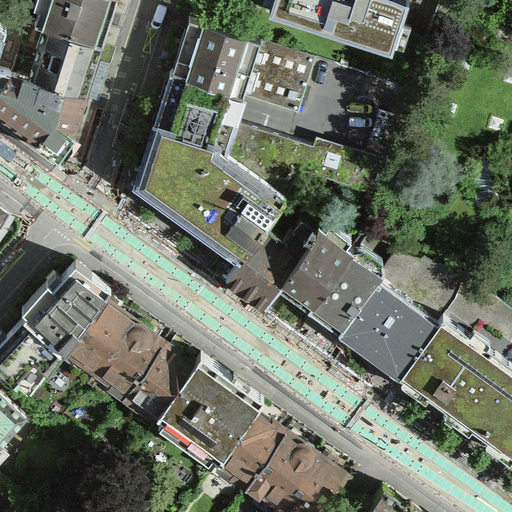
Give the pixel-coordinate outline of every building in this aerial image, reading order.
[(115,0),(41,0),(35,20),(45,23),(102,41),(108,24),(115,0)] [(273,0),(270,9),(392,47),(406,0),(273,0)] [(245,92),(298,109),(315,55),(189,14),(181,41),(173,67),(245,92)] [(102,41),(45,23),(34,57),(17,52),(12,68),(86,91),(88,86),(102,41)] [(214,236),(241,256),(263,226),(302,165),(377,189),(384,165),(237,118),(245,92),(173,67),(172,67),(136,179),(169,203),(215,235),(214,236)] [(86,91),(12,68),(0,84),(0,110),(4,113),(59,154),(76,131),(74,129),(86,91)] [(0,224),(10,210),(0,202),(0,224)] [(286,243),(263,226),(241,256),(228,275),(238,283),(264,302),(279,281),(317,229),(320,218),(323,207),(309,203),(304,219),(286,243)] [(320,218),(317,229),(279,281),(287,287),(309,304),(353,243),(320,218)] [(353,243),(309,304),(331,319),(340,326),(384,265),(353,243)] [(384,265),(340,326),(365,344),(383,357),(390,362),(400,369),(456,293),(464,273),(425,254),(423,257),(397,246),(384,265)] [(110,283),(76,258),(53,282),(48,277),(22,305),(27,309),(24,313),(25,313),(21,317),(0,339),(0,368),(29,395),(65,346),(103,293),(110,283)] [(511,337),(511,333),(511,305),(465,271),(456,293),(400,369),(408,375),(419,383),(481,428),(491,435),(511,447),(511,337)] [(79,356),(80,354),(97,366),(134,315),(110,298),(103,293),(65,346),(79,356)] [(113,378),(109,383),(124,393),(163,339),(156,335),(151,331),(151,328),(149,324),(147,321),(145,319),(141,317),(139,317),(135,316),(134,315),(97,366),(113,378)] [(138,404),(142,398),(158,410),(193,362),(171,345),(163,339),(124,393),(138,404)] [(193,362),(158,410),(219,455),(254,406),(263,394),(228,368),(202,349),(193,362)] [(0,440),(25,412),(0,388),(0,440)] [(236,466),(232,472),(246,482),(285,428),(263,412),(254,406),(219,455),(236,466)] [(84,428),(72,420),(66,429),(77,439),(84,428)] [(285,428),(246,482),(258,491),(253,498),(272,511),(317,448),(316,447),(314,444),(313,442),(311,439),(307,437),(304,436),(300,436),(296,436),(293,434),(285,428)] [(317,448),(272,511),(270,511),(317,511),(347,470),(327,455),(317,448)] [(156,511),(122,481),(93,511),(156,511)] [(425,511),(402,495),(384,482),(361,511),(425,511)]
